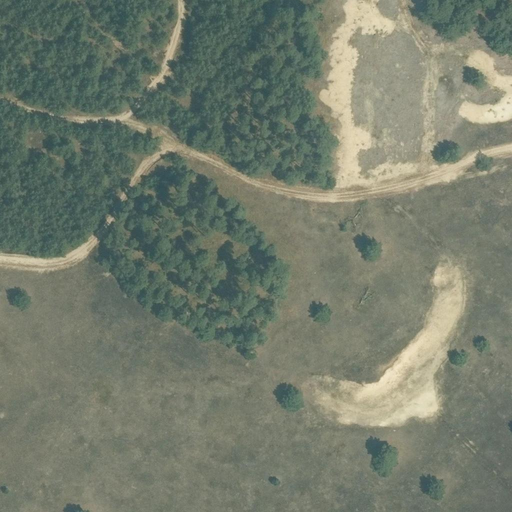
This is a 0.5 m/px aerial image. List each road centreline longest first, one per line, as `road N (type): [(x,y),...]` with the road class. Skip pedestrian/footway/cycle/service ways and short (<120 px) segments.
road 1 (unknown): [(0,257),(39,265),(89,245),(149,159),(166,150),(319,196),(511,152)]
road 2 (track): [(0,101),(89,121),(125,114),(171,58),(181,0)]
